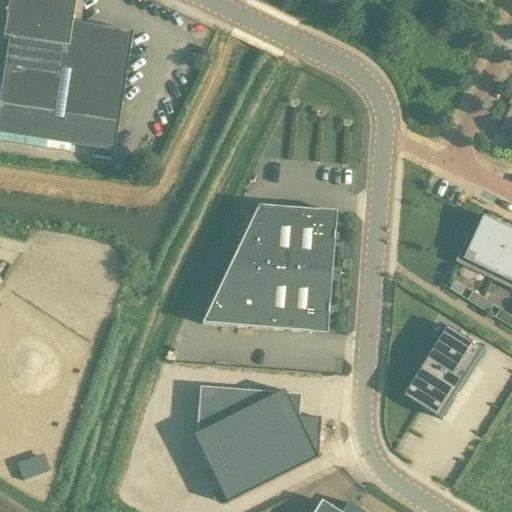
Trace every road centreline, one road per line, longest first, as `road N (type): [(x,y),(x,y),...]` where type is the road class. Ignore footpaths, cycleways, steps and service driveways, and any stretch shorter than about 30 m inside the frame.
road 1 (unclassified): [(207,0),(357,74),(374,93),(384,135),(360,427),(376,472),(435,511)]
road 2 (residential): [(511,196),(455,160),(511,36)]
